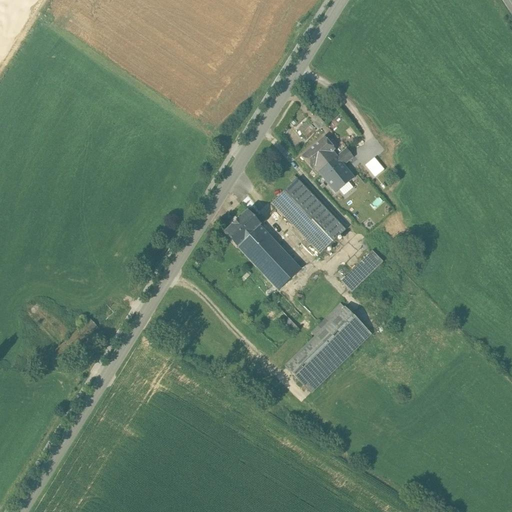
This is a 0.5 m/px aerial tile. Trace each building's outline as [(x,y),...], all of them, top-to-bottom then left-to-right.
[(318,112),(312,118),(321,127),(327,122),(318,112)] [(314,167),(333,153),(335,151),(325,138),(301,157),(311,170),(314,167)] [(335,194),(341,189),(353,179),(343,166),(353,158),(346,149),(336,157),(333,153),(314,167),(330,187),(335,194)] [(297,180),(271,204),(320,255),(345,230),(297,180)] [(355,205),(341,189),(335,194),(330,187),(324,191),(329,197),(345,214),(347,213),(365,234),(383,219),(363,197),(355,205)] [(238,247),(260,226),(261,226),(247,212),(239,219),(238,218),(231,225),(232,226),(223,234),(237,248),(238,247)] [(260,226),(238,247),(279,292),(301,271),(260,226)] [(383,262),(372,252),(341,282),(351,293),(383,262)] [(315,338),(285,368),(311,393),(353,351),(370,335),(340,304),(311,333),(315,338)] [(98,327),(90,319),(52,354),(60,362),(80,344),(89,336),(98,327)] [(94,342),(89,336),(80,344),(85,350),(94,342)]
